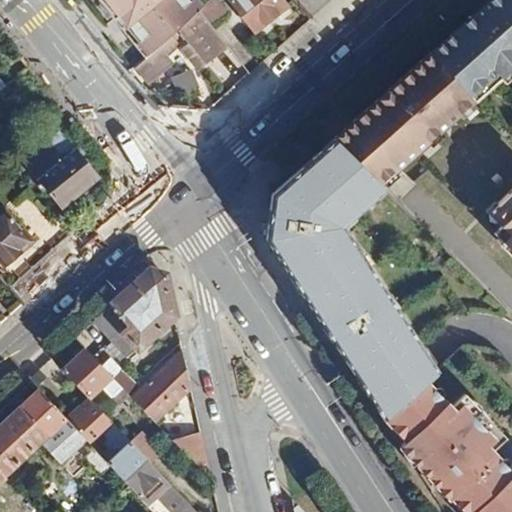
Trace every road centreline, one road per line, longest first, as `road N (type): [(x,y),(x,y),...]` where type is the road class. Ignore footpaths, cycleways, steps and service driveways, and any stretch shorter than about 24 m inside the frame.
road 1 (tertiary): [(183,184),(398,0)]
road 2 (residential): [(183,184),(242,452)]
road 3 (tertiary): [(0,359),(183,184)]
road 4 (primary): [(24,0),(183,184)]
road 5 (primary): [(183,184),(306,375)]
road 6 (primary): [(306,375),(394,511)]
